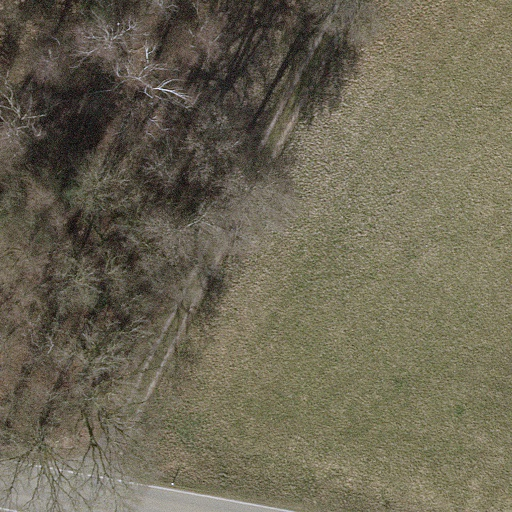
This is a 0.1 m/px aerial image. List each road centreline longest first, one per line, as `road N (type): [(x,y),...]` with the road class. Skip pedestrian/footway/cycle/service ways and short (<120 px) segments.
road 1 (track): [(84,498),(275,124),(350,0)]
road 2 (tertiary): [(0,482),(164,511)]
